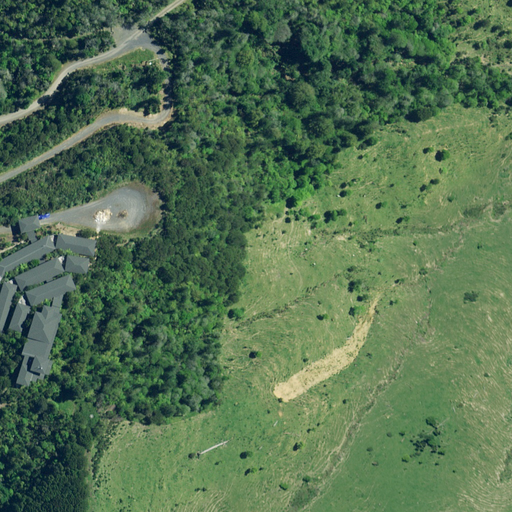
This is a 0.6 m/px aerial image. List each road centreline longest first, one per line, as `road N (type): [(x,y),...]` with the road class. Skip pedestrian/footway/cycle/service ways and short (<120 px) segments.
road 1 (unclassified): [(0,178),(103,120),(159,118),(166,75),(150,44),(124,43),(82,61),(43,102),(0,118)]
road 2 (unclassified): [(119,211),(0,229)]
